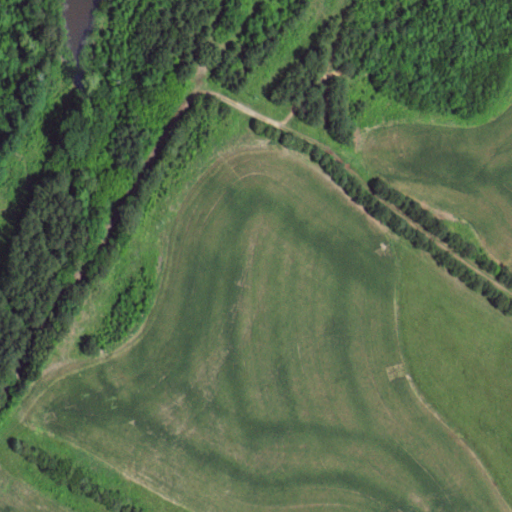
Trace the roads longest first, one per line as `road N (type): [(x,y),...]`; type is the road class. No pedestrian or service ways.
road 1 (residential): [(220,110),(177,115),(0,398)]
road 2 (residential): [(511,309),(325,152),(290,129),(220,110)]
